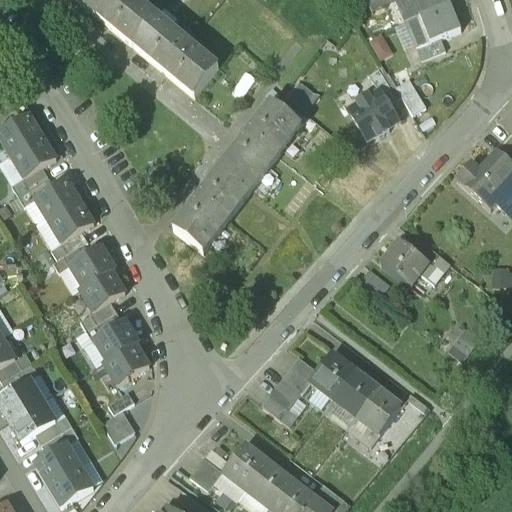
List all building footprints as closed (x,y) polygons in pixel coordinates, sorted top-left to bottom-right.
[(157,22),(130,0),(72,0),(134,50),(157,22)] [(366,0),(365,1),(371,11),(395,1),(397,0),(366,0)] [(449,10),(445,0),(397,0),(395,1),(406,27),(420,22),(449,10)] [(449,10),(420,22),(430,48),(440,44),(459,36),(449,10)] [(213,68),(157,22),(134,50),(191,98),(196,101),(219,73),(213,68)] [(370,40),(378,63),(392,58),(384,35),(370,40)] [(440,44),(430,48),(417,54),(422,65),(445,55),(440,44)] [(369,82),(379,98),(388,112),(398,106),(379,75),(369,82)] [(409,86),(396,94),(412,121),(425,113),(409,86)] [(388,112),(379,98),(369,104),(368,101),(357,108),(358,110),(349,116),(368,146),(377,140),(378,143),(390,136),(388,133),(397,127),(388,112)] [(271,108),(223,172),(252,194),(296,137),(301,131),(271,108)] [(29,121),(0,138),(0,145),(10,162),(42,142),(29,121)] [(511,139),(510,138),(492,158),(494,160),(496,159),(511,173),(511,139)] [(42,142),(10,162),(23,184),(42,172),(56,164),(42,142)] [(511,173),(496,159),(494,160),(479,178),(471,170),(457,185),(491,216),(496,210),(504,217),(511,208),(511,173)] [(48,183),(42,172),(23,184),(11,191),(18,202),(48,183)] [(252,194),(223,172),(177,231),(173,235),(203,258),(252,194)] [(55,193),(48,183),(18,202),(24,212),(34,205),(55,193)] [(55,193),(34,205),(48,227),(80,208),(67,186),(55,193)] [(80,208),(48,227),(61,249),(81,236),(93,229),(80,208)] [(87,247),(81,236),(61,249),(50,255),(57,266),(83,249),(87,247)] [(411,258),(398,248),(381,270),(409,292),(418,281),(432,291),(447,270),(438,263),(431,274),(411,258)] [(419,248),(411,258),(431,274),(438,263),(419,248)] [(89,260),(83,249),(57,266),(52,268),(58,278),(69,272),(89,260)] [(89,260),(69,272),(82,293),(82,294),(112,277),(115,275),(101,252),(89,260)] [(112,277),(82,294),(82,293),(79,295),(92,318),(110,307),(125,298),(112,277)] [(117,317),(110,307),(92,318),(80,326),(86,336),(117,317)] [(125,326),(93,346),(106,367),(135,350),(136,350),(139,348),(125,326)] [(466,341),(454,352),(465,363),(476,352),(466,341)] [(2,343),(0,344),(0,373),(15,365),(2,343)] [(135,350),(106,367),(103,369),(116,391),(148,372),(136,350),(135,350)] [(0,382),(2,386),(32,369),(26,359),(15,365),(0,373),(0,382)] [(354,377),(331,360),(318,378),(310,387),(310,388),(332,405),(354,377)] [(291,373),(310,387),(318,378),(299,363),(291,373)] [(6,394),(27,382),(37,376),(32,369),(2,386),(6,394)] [(310,388),(310,387),(291,373),(284,382),(303,397),(310,388)] [(377,395),(354,377),(332,405),(355,423),(377,395)] [(0,412),(7,424),(41,404),(27,382),(6,394),(0,398),(0,412)] [(296,407),(303,397),(284,382),(277,392),(296,407)] [(289,416),(296,407),(277,392),(269,401),(289,416)] [(401,413),(377,395),(355,423),(379,441),(401,413)] [(127,397),(107,410),(113,420),(133,407),(127,397)] [(281,426),(289,416),(269,401),(262,411),(281,426)] [(35,441),(55,428),(41,404),(7,424),(22,448),(35,441)] [(65,422),(55,428),(35,441),(41,450),(72,431),(65,422)] [(46,458),(68,445),(77,439),(72,431),(41,450),(46,458)] [(38,473),(49,489),(82,468),(68,445),(46,458),(51,465),(38,473)] [(223,477),(222,478),(245,496),(267,468),(244,450),(230,467),(223,477)] [(204,463),(223,477),(230,467),(211,454),(204,463)] [(222,478),(223,477),(204,463),(197,472),(215,486),(222,478)] [(82,468),(49,489),(61,510),(95,489),(82,468)] [(269,511),(290,485),(267,468),(245,496),(265,511),(269,511)] [(208,496),(215,486),(197,472),(189,482),(208,496)] [(290,485),(269,511),(306,511),(313,503),(290,485)] [(323,490),(315,500),(330,511),(331,511),(337,511),(342,505),(323,490)] [(170,511),(205,511),(183,496),(170,511)] [(329,511),(330,511),(315,500),(313,503),(306,511),(329,511)]
